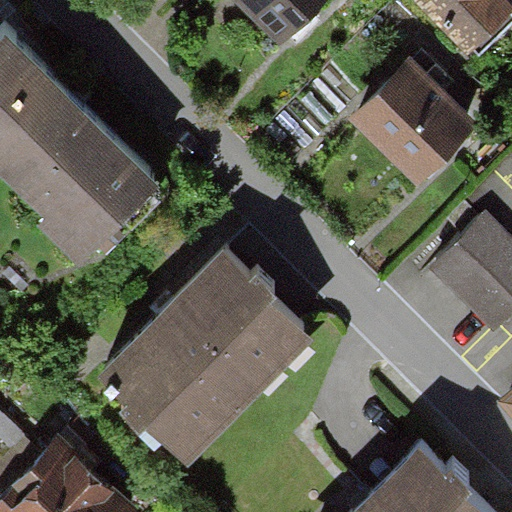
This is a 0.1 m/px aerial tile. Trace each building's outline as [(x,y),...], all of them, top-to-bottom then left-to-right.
[(297,33),(319,10),(308,0),(247,0),(280,31),(287,23),(297,33)] [(511,0),(415,0),(469,53),(473,49),(480,56),(511,24),(511,14),(506,9),(511,2),(511,0)] [(0,142),(49,192),(42,198),(79,237),(163,160),(11,4),(0,14),(0,142)] [(412,39),(349,102),(417,169),(424,162),(432,170),(456,146),(449,138),(481,106),(412,39)] [(494,333),(511,315),(511,233),(486,207),(427,266),(494,333)] [(150,405),(180,438),(231,390),(236,396),(260,373),(252,365),(307,313),(227,230),(97,354),(125,383),(117,391),(139,415),(150,405)] [(511,386),(501,396),(511,408),(511,386)] [(0,455),(14,441),(0,426),(0,455)] [(0,481),(0,511),(112,511),(133,489),(66,429),(44,453),(33,444),(0,481)] [(495,511),(460,477),(468,469),(449,451),(441,459),(421,439),(364,495),(347,511),(495,511)]
